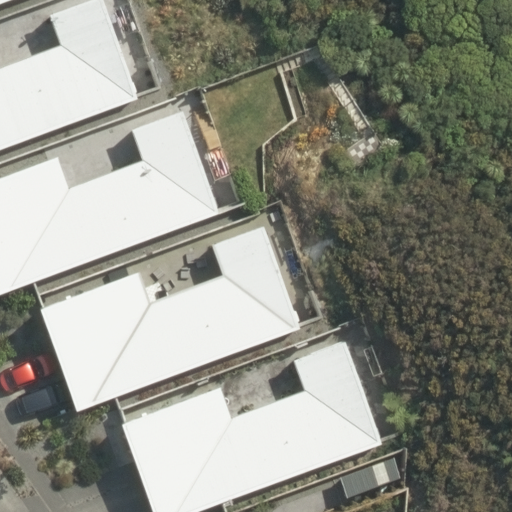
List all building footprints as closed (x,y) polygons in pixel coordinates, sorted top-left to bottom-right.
[(0,149),(138,98),(103,0),(90,0),(50,15),(62,46),(0,67),(0,149)] [(0,294),(220,213),(184,110),(132,130),(144,160),(69,188),(58,156),(0,177),(0,294)] [(78,410),(302,328),(265,225),(212,245),(224,276),(151,302),(140,272),(42,308),(78,410)] [(155,511),(195,511),(383,443),(346,339),(293,359),(306,390),(232,417),(221,386),(121,422),(155,511)] [(402,478),(394,458),(341,478),(348,498),(402,478)]
